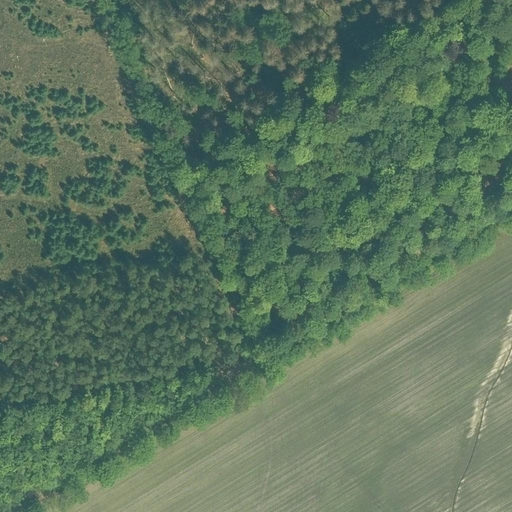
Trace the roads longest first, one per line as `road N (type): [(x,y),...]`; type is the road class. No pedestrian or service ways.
road 1 (track): [(0,403),(265,358),(94,0)]
road 2 (track): [(511,203),(10,511)]
